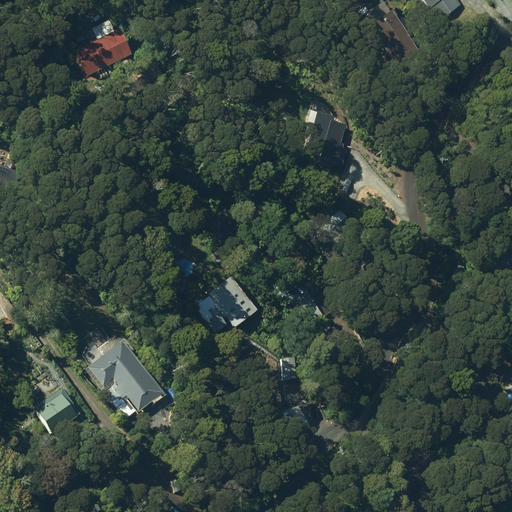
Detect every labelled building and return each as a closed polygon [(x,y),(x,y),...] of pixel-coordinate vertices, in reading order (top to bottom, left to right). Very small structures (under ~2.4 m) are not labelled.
[(429,10),(439,23),(460,6),(454,0),(419,0),(428,10),(429,10)] [(370,27),(399,66),(421,50),(392,11),(370,27)] [(72,54),(85,78),(130,56),(117,31),(72,54)] [(310,147),(322,150),(318,163),(334,167),(335,164),(342,167),(347,151),(341,150),(343,144),(340,143),(346,125),(320,117),(310,147)] [(0,170),(0,195),(4,197),(6,189),(12,190),(16,175),(0,170)] [(290,229),(320,270),(347,250),(335,233),(347,224),(335,207),(323,216),(317,209),(290,229)] [(353,261),(365,276),(376,268),(364,253),(353,261)] [(204,293),(231,328),(252,311),(225,277),(204,293)] [(296,313),(307,327),(329,310),(306,280),(295,288),(297,291),(284,300),(294,313),(296,313)] [(222,324),(213,313),(203,320),(212,332),(222,324)] [(85,366),(100,385),(109,378),(115,385),(112,388),(119,398),(123,395),(135,412),(158,393),(118,341),(85,366)] [(50,356),(44,361),(56,377),(63,372),(50,356)] [(277,360),(281,380),(295,378),(292,357),(277,360)] [(30,406),(48,433),(77,414),(59,387),(30,406)] [(383,482),(403,499),(435,462),(414,444),(397,463),(399,464),(383,482)]
